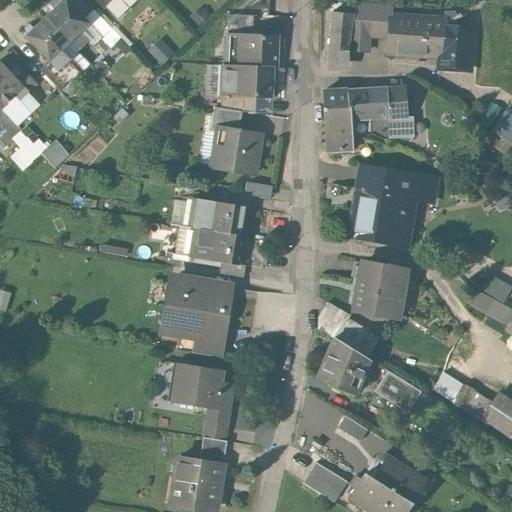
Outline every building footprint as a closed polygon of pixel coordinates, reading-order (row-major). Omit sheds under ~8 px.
[(126,0),(107,0),(117,10),(126,0)] [(86,23),(69,5),(49,23),(70,46),(78,54),(88,45),(80,37),(90,28),(86,23)] [(388,34),(389,14),(390,10),(357,8),(356,20),(331,18),(328,67),(351,69),(352,56),(369,57),(370,33),(388,34)] [(95,14),(86,23),(90,28),(104,42),(113,33),(95,14)] [(446,18),(389,14),(388,34),(387,58),(440,61),(439,77),(475,78),(477,44),(462,30),(446,29),(446,18)] [(70,46),(49,23),(29,41),(48,63),(63,79),(73,70),(60,56),(70,46)] [(230,29),(230,39),(247,39),(247,29),(230,29)] [(247,39),(230,39),(230,69),(270,69),(276,70),(276,40),(247,39)] [(63,79),(48,63),(39,72),(54,87),(63,79)] [(41,108),(4,66),(0,69),(0,116),(4,113),(18,128),(41,108)] [(230,69),(225,69),(224,97),(252,98),(269,98),(270,69),(230,69)] [(406,92),(385,93),(387,124),(391,124),(392,144),(414,142),(412,114),(407,115),(406,92)] [(385,93),(349,95),(351,127),(387,124),(385,93)] [(351,127),(349,95),(323,96),(327,157),(353,155),(351,127)] [(252,98),(224,97),(221,97),(220,112),(243,116),(252,116),(252,98)] [(220,112),(214,111),(212,128),(214,129),(241,133),(243,116),(220,112)] [(0,116),(0,127),(0,128),(3,131),(4,136),(0,139),(0,146),(5,152),(14,145),(12,142),(23,134),(18,128),(4,113),(0,116)] [(511,125),(504,120),(494,136),(511,147),(511,125)] [(28,129),(23,134),(12,142),(14,145),(22,153),(13,162),(25,175),(43,159),(42,156),(51,148),(48,146),(45,148),(28,129)] [(241,133),(214,129),(206,173),(256,182),(264,137),(241,133)] [(51,148),(42,156),(43,159),(55,172),(70,157),(56,143),(51,148)] [(436,210),(440,182),(359,170),(355,197),(364,198),(357,243),(414,251),(420,207),(436,210)] [(247,186),(245,199),(252,200),(268,202),(270,190),(247,186)] [(494,202),(501,214),(511,208),(511,203),(507,194),(494,202)] [(226,211),(250,215),(252,200),(245,199),(229,196),(226,211)] [(200,235),(245,243),(250,215),(226,211),(197,206),(192,233),(200,235)] [(240,269),(245,243),(200,235),(197,252),(209,254),(208,263),(223,266),(240,269)] [(223,266),(221,279),(242,282),(245,270),(240,269),(223,266)] [(408,275),(365,268),(361,293),(352,292),(348,315),(372,319),(400,324),(408,275)] [(235,291),(169,280),(160,338),(194,343),(193,354),(224,359),(235,291)] [(491,281),(482,298),(502,309),(511,292),(491,281)] [(482,298),(476,295),(469,309),(509,330),(511,324),(511,314),(502,309),(482,298)] [(372,319),(348,315),(331,305),(318,323),(319,331),(337,343),(366,361),(385,331),(372,319)] [(366,361),(337,343),(318,382),(354,397),(372,364),(366,361)] [(208,415),(231,419),(235,392),(222,390),(225,376),(177,368),(171,407),(194,410),(194,413),(208,415)] [(420,396),(388,376),(376,394),(409,414),(420,396)] [(491,407),(467,392),(456,409),(511,443),(511,403),(499,395),(491,407)] [(203,444),(226,448),(231,419),(208,415),(203,444)] [(367,431),(347,419),(340,430),(360,442),(367,431)] [(203,444),(200,464),(223,468),(226,448),(203,444)] [(424,485),(377,456),(363,479),(411,507),(424,485)] [(200,464),(190,462),(188,474),(178,472),(171,511),(176,511),(218,511),(226,469),(223,468),(200,464)] [(349,485),(317,466),(304,488),(337,506),(349,485)] [(407,511),(411,507),(363,479),(349,502),(366,511),(407,511)]
